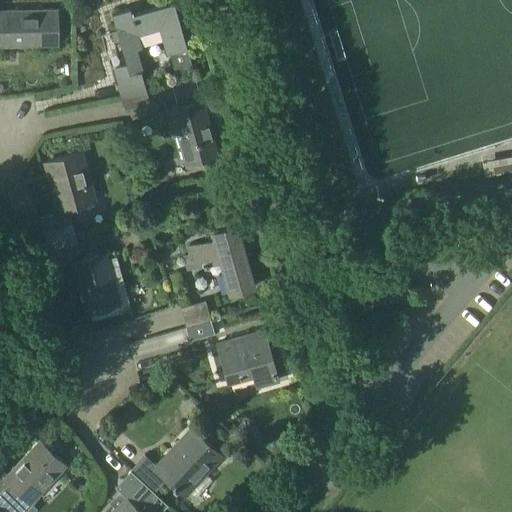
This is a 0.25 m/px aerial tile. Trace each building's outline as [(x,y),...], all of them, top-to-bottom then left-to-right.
[(117,83),(121,97),(146,89),(141,71),(142,70),(136,50),(141,48),(138,35),(160,29),(167,54),(170,53),(174,68),(191,63),(187,48),(174,2),(139,12),(137,5),(111,12),(126,63),(115,66),(120,83),(117,83)] [(0,45),(58,44),(57,9),(0,9),(0,45)] [(146,89),(121,97),(125,109),(150,102),(146,89)] [(202,100),(171,108),(175,123),(167,125),(169,135),(178,132),(186,161),(216,153),(202,100)] [(45,162),(58,209),(95,199),(81,152),(45,162)] [(40,217),(47,242),(76,233),(69,209),(40,217)] [(151,219),(155,231),(170,227),(167,215),(151,219)] [(254,286),(243,249),(250,248),(247,239),(241,241),(236,224),(236,225),(234,219),(223,222),(225,228),(213,231),(215,238),(189,245),(191,252),(185,254),(189,268),(221,259),(230,293),(254,286)] [(53,264),(82,257),(76,233),(47,242),(53,264)] [(86,310),(90,309),(93,320),(122,311),(121,309),(131,306),(117,255),(107,258),(105,252),(73,261),(86,310)] [(180,306),(185,326),(211,319),(205,299),(180,306)] [(185,326),(189,340),(215,333),(211,319),(185,326)] [(278,380),(264,329),(217,342),(228,381),(253,374),(256,386),(278,380)] [(184,493),(186,492),(194,499),(213,479),(204,471),(221,453),(192,427),(157,465),(145,454),(131,469),(153,489),(154,491),(167,477),(184,493)] [(0,466),(0,500),(12,511),(33,511),(37,508),(31,501),(66,463),(39,439),(7,473),(0,466)] [(110,502),(115,507),(110,511),(160,511),(168,504),(153,490),(153,489),(131,469),(114,486),(120,491),(110,502)] [(12,511),(0,500),(0,511),(12,511)]
